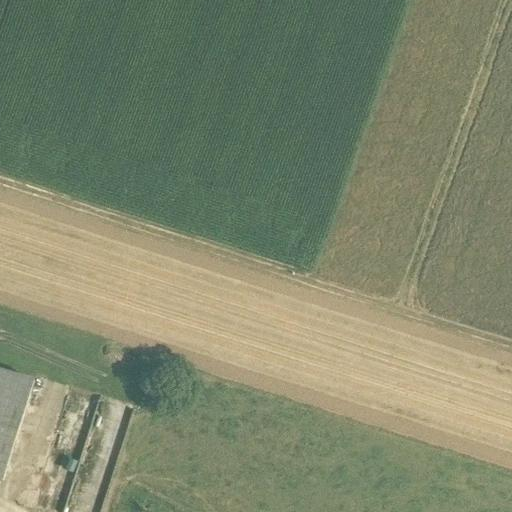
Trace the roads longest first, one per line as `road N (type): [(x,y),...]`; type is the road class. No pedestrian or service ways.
road 1 (track): [(0,184),(511,344)]
road 2 (track): [(504,0),(396,308)]
